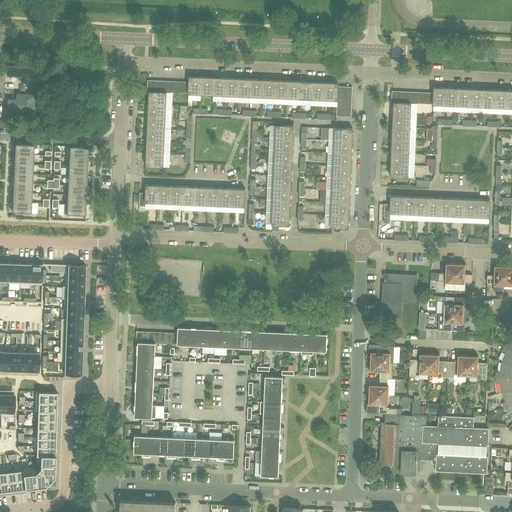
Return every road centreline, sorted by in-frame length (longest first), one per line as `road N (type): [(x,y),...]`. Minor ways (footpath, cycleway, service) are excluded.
road 1 (residential): [(351,496),(101,484)]
road 2 (residential): [(363,245),(115,237)]
road 3 (residential): [(124,60),(371,73)]
road 4 (tertiary): [(373,49),(126,38)]
road 5 (residential): [(358,326),(113,318)]
road 6 (residential): [(0,511),(63,497),(69,386),(110,385)]
road 7 (residential): [(363,245),(371,73)]
road 8 (residential): [(511,503),(351,496)]
road 9 (residential): [(351,496),(358,340)]
road 10 (residential): [(371,73),(511,79)]
road 11 (tertiary): [(511,56),(373,49)]
road 12 (residential): [(245,183),(118,178)]
road 13 (tertiary): [(126,38),(0,33)]
road 14 (residential): [(480,346),(358,340)]
